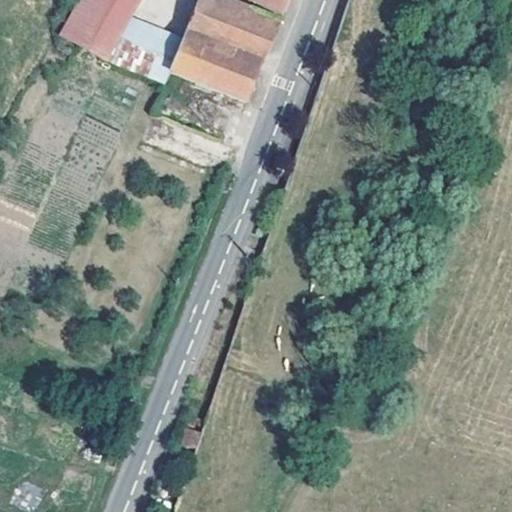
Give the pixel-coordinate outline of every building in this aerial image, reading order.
[(130,0),(82,0),(62,38),(99,56),(100,55),(117,24),(130,0)] [(197,0),(176,50),(168,70),(246,102),(280,20),(236,0),(197,0)] [(254,0),(283,14),(288,0),(254,0)] [(117,24),(100,55),(163,83),(168,70),(176,50),(117,24)] [(265,230),(254,226),(252,233),(262,237),(265,230)]
